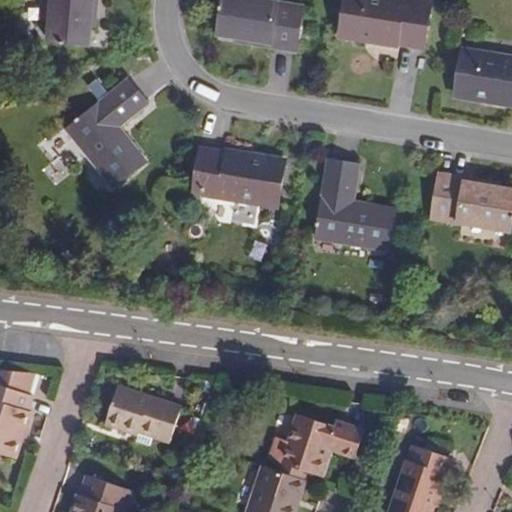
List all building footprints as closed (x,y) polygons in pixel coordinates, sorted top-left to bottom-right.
[(90,45),(92,27),(94,0),(53,0),(50,42),(90,45)] [(237,37),(298,47),(305,8),(261,0),(225,0),(219,34),(237,37)] [(425,49),(433,4),(413,0),(346,0),(340,34),(425,49)] [(297,54),(298,47),(237,37),(236,43),(297,54)] [(511,103),(511,57),(464,50),(457,95),(511,103)] [(150,104),(130,79),(68,129),(115,187),(147,162),(120,128),(150,104)] [(287,164),(202,149),(194,193),(279,208),(287,164)] [(353,203),(360,165),(331,160),(318,238),(390,251),(397,211),(353,203)] [(441,173),(440,178),(501,188),(502,183),(441,173)] [(511,190),(501,188),(440,178),(433,219),(511,232),(511,229),(511,190)] [(0,373),(0,385),(29,395),(34,378),(0,373)] [(29,395),(0,385),(0,452),(17,459),(33,412),(29,411),(35,397),(29,395)] [(107,424),(125,431),(127,428),(140,432),(144,433),(152,436),(170,442),(182,408),(120,386),(107,424)] [(329,449),(333,450),(357,458),(366,431),(337,423),(336,427),(300,415),(290,441),(278,438),(271,460),(320,475),(329,449)] [(127,428),(125,431),(138,435),(136,440),(149,444),(152,436),(144,433),(140,432),(127,428)] [(449,477),(455,460),(415,445),(391,511),(432,511),(446,476),(449,477)] [(324,477),(333,450),(329,449),(320,475),(324,477)] [(302,496),(307,480),(263,465),(247,511),(296,511),(298,506),(296,505),(298,495),(302,496)] [(129,507),(133,492),(90,477),(84,494),(80,494),(75,511),(120,511),(122,505),(129,507)]
